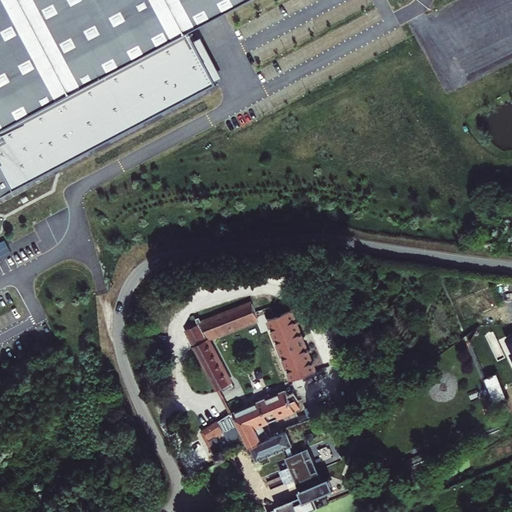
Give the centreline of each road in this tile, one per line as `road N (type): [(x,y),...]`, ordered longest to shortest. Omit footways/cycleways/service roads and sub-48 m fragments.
road 1 (residential): [(511,267),(314,238),(178,252),(148,263),(124,294),(119,335),(135,393),(175,477),(176,502),(166,511)]
road 2 (unknown): [(152,430),(185,400),(188,320),(256,292),(304,314)]
